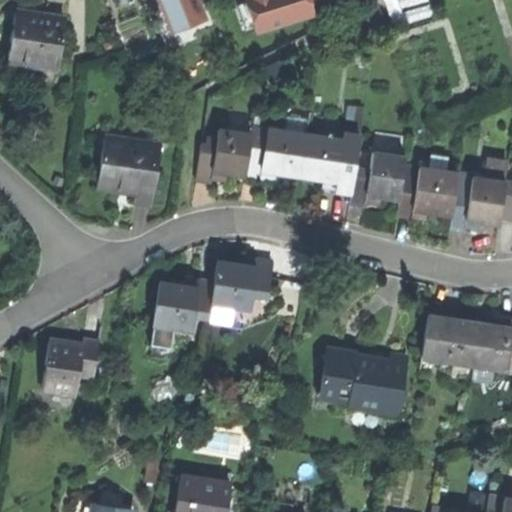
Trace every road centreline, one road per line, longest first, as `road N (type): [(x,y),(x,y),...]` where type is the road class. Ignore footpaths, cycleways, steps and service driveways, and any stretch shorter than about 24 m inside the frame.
road 1 (residential): [(511,275),(451,274),(239,223),(198,228),(88,280)]
road 2 (residential): [(88,280),(63,235),(0,177)]
